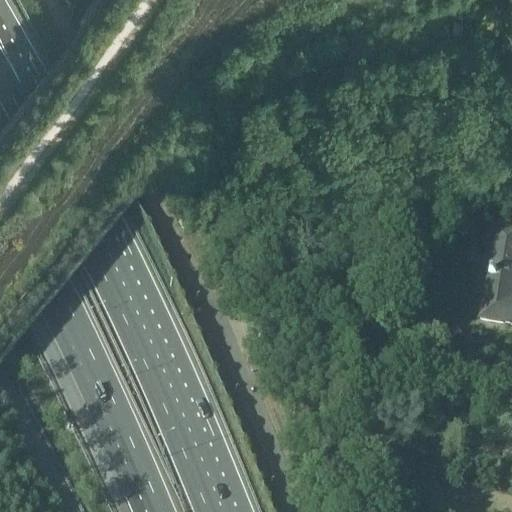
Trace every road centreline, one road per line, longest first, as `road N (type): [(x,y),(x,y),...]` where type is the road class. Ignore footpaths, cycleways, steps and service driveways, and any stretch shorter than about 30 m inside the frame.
road 1 (motorway): [(216,511),(142,339),(8,77)]
road 2 (motorway): [(0,187),(156,511)]
road 3 (unclassified): [(280,511),(188,275)]
road 4 (unclassified): [(67,511),(0,377)]
